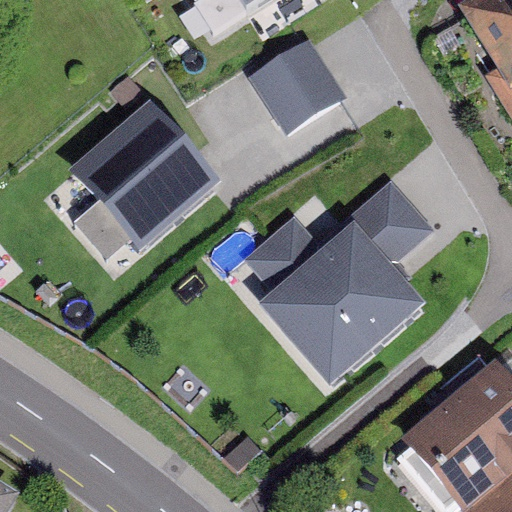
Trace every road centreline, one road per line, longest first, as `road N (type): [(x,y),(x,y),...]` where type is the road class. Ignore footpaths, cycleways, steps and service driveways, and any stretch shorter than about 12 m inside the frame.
road 1 (residential): [(511,234),(386,23)]
road 2 (tertiary): [(163,511),(0,394)]
